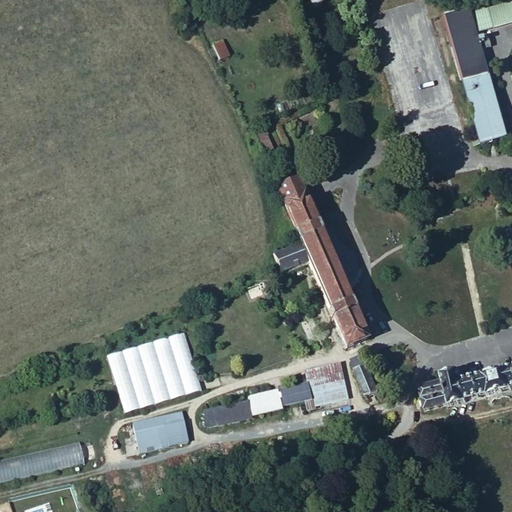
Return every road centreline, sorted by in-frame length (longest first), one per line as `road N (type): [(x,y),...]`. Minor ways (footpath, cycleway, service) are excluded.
road 1 (unknown): [(190,396),(202,449),(356,403)]
road 2 (unknown): [(266,371),(342,357),(356,403)]
